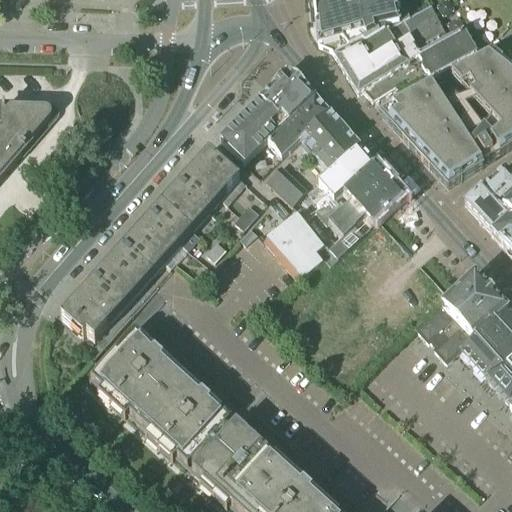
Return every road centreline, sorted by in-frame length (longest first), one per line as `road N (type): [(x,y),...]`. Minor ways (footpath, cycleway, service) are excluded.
road 1 (secondary): [(165,145),(27,298),(13,318),(8,355)]
road 2 (secondary): [(436,212),(262,27)]
road 3 (residential): [(200,44),(0,39)]
road 4 (secondary): [(165,145),(207,111),(260,44),(262,27)]
road 5 (secondary): [(17,407),(37,440),(116,511)]
